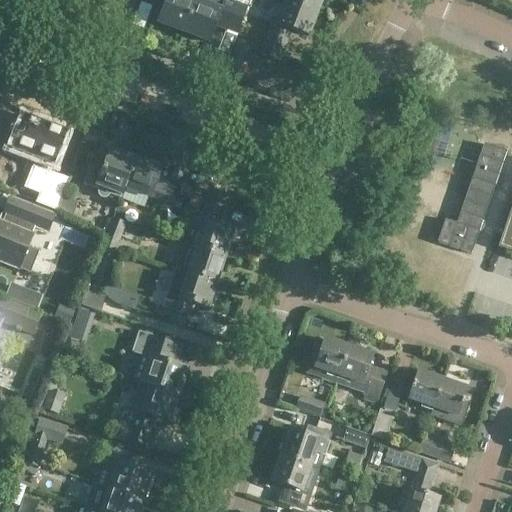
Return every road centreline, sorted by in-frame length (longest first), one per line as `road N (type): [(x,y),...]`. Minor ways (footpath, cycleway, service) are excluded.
road 1 (residential): [(329,164),(0,39)]
road 2 (residential): [(217,511),(290,284)]
road 3 (residential): [(511,361),(290,284)]
road 4 (residential): [(329,164),(408,0)]
road 5 (residential): [(290,284),(329,164)]
road 6 (residential): [(475,511),(511,391)]
